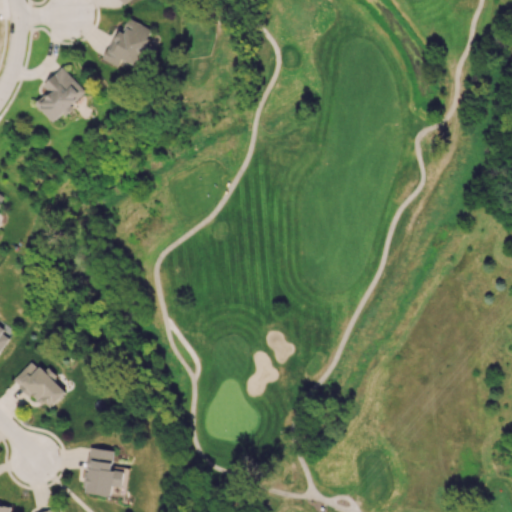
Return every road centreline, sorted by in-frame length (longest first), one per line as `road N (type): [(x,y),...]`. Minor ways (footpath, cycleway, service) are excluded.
road 1 (track): [(233,0),(269,39),(276,66),(241,171),(214,212),(164,252),(157,280),(167,333),(193,387),(191,432),(199,454),(229,475),(312,496)]
road 2 (track): [(312,496),(292,423),(377,275),(394,218),(420,184),(419,132),(453,105),(481,0)]
